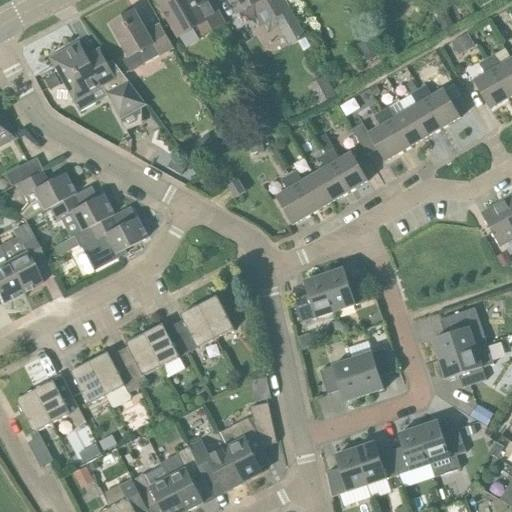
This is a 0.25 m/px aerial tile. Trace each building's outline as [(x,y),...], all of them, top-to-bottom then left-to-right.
[(211,31),(225,23),(212,0),(157,0),(179,38),(206,23),(211,31)] [(291,9),(285,0),(230,0),(238,14),(253,6),(263,25),(291,9)] [(124,61),(131,73),(174,49),(161,25),(147,33),(135,12),(111,26),(129,58),(124,61)] [(446,14),(436,20),(443,31),(453,26),(446,14)] [(306,37),(301,28),(283,38),(288,47),(306,37)] [(467,34),(450,44),(458,57),(475,47),(467,34)] [(371,37),(357,46),(365,60),(379,51),(371,37)] [(90,62),(80,44),(51,60),(68,90),(78,84),(86,96),(101,87),(108,84),(102,74),(111,69),(108,64),(103,55),(90,62)] [(495,56),(487,61),(510,100),(511,98),(511,60),(501,67),(495,56)] [(510,100),(487,61),(479,65),(486,76),(474,83),(491,111),(510,100)] [(146,106),(113,62),(108,64),(111,69),(102,74),(108,84),(101,87),(119,120),(146,106)] [(56,75),(44,81),(50,92),(62,86),(56,75)] [(326,77),(307,87),(318,107),(336,97),(326,77)] [(417,91),(411,82),(405,86),(411,95),(417,91)] [(449,98),(450,99),(459,93),(454,85),(445,91),(449,98)] [(376,86),(369,90),(373,97),(380,93),(376,86)] [(427,87),(419,91),(442,130),(461,119),(445,91),(433,97),(427,87)] [(418,106),(407,113),(423,141),(442,130),(419,91),(411,96),(418,106)] [(390,109),(382,113),(404,152),(423,141),(407,113),(396,119),(390,109)] [(404,152),(382,113),(374,118),(381,128),(369,135),(363,124),(353,130),(368,156),(378,151),(386,163),(404,152)] [(0,146),(15,139),(5,120),(3,121),(5,123),(1,125),(0,122),(0,146)] [(207,135),(197,141),(202,149),(212,143),(207,135)] [(261,139),(248,142),(251,156),(264,153),(261,139)] [(334,150),(327,155),(350,194),(369,182),(352,154),(341,161),(334,150)] [(325,170),(314,176),(331,205),(350,194),(327,155),(319,159),(325,170)] [(189,166),(175,157),(167,170),(180,179),(189,166)] [(12,188),(18,185),(41,173),(43,172),(36,159),(5,175),(12,188)] [(297,172),(289,177),(312,216),(331,205),(314,176),(303,183),(297,172)] [(46,184),(41,173),(18,185),(24,197),(27,204),(16,218),(24,222),(50,208),(73,197),(75,196),(64,175),(46,184)] [(312,216),(289,177),(282,181),(288,192),(276,199),(293,227),(312,216)] [(245,193),(238,181),(229,186),(236,199),(245,193)] [(88,230),(111,218),(113,217),(102,196),(79,208),(73,197),(50,208),(57,221),(71,213),(81,233),(88,230)] [(511,197),(499,204),(511,226),(511,197)] [(511,241),(511,226),(499,204),(481,214),(500,248),(511,241)] [(111,218),(88,230),(94,242),(105,236),(115,256),(146,240),(136,219),(117,229),(111,218)] [(0,246),(0,250),(23,295),(43,284),(37,272),(49,266),(27,224),(12,232),(15,239),(0,246)] [(58,257),(78,247),(73,237),(70,239),(53,247),(58,257)] [(0,299),(3,305),(23,295),(0,250),(0,299)] [(511,266),(511,265),(506,253),(496,258),(501,267),(510,267),(511,266)] [(345,270),(324,277),(337,313),(369,302),(361,278),(349,282),(345,270)] [(293,301),(301,325),(337,313),(324,277),(304,284),(308,296),(293,301)] [(218,297),(199,307),(217,340),(235,331),(218,297)] [(188,330),(179,334),(189,354),(198,349),(198,350),(217,340),(199,307),(181,317),(188,330)] [(433,341),(440,361),(487,345),(475,310),(440,322),(445,337),(433,341)] [(163,326),(145,335),(162,369),(181,359),(180,358),(189,354),(179,334),(170,339),(163,326)] [(135,361),(126,366),(138,389),(147,384),(144,378),(162,369),(145,335),(126,345),(135,361)] [(487,345),(440,361),(447,381),(459,377),(463,389),(487,381),(483,369),(494,365),(487,345)] [(385,350),(353,361),(365,397),(385,390),(381,378),(393,374),(385,350)] [(108,397),(106,398),(112,409),(113,408),(113,410),(130,401),(129,399),(131,399),(128,394),(138,389),(126,366),(117,370),(109,354),(90,364),(108,397)] [(340,392),(345,404),(365,397),(353,361),(320,372),(328,396),(340,392)] [(89,406),(106,398),(108,397),(90,364),(72,373),(89,406)] [(54,382),(36,392),(53,425),(69,417),(75,429),(86,424),(73,398),(65,403),(54,382)] [(53,425),(36,392),(17,401),(35,434),(38,433),(53,425)] [(218,435),(226,450),(227,450),(244,483),(263,474),(260,469),(270,464),(263,451),(277,444),(269,405),(251,409),(253,418),(248,421),(247,419),(218,435)] [(494,416),(478,407),(471,418),(487,428),(494,416)] [(419,430),(431,466),(467,454),(459,430),(443,435),(439,423),(419,430)] [(474,426),(465,429),(468,437),(476,435),(474,426)] [(391,452),(399,476),(431,466),(419,430),(399,436),(403,449),(391,452)] [(112,436),(99,443),(104,452),(117,445),(112,436)] [(40,438),(28,444),(41,470),(53,464),(40,438)] [(201,441),(189,448),(208,483),(218,478),(226,493),(244,483),(227,450),(226,450),(210,459),(201,441)] [(504,448),(496,443),(489,454),(497,459),(504,448)] [(376,444),(356,451),(368,487),(399,476),(391,452),(380,456),(376,444)] [(96,445),(78,454),(83,464),(101,454),(96,445)] [(186,471),(169,480),(185,511),(188,511),(205,504),(197,489),(208,483),(189,448),(178,454),(186,471)] [(356,451),(335,458),(339,470),(327,474),(333,499),(368,487),(356,451)] [(101,468),(98,461),(88,465),(92,473),(101,468)] [(144,475),(133,481),(148,511),(159,505),(162,511),(185,511),(169,480),(162,467),(145,476),(144,475)] [(80,489),(93,482),(86,468),(73,475),(80,489)] [(511,479),(499,500),(511,508),(511,479)] [(103,495),(111,510),(111,511),(145,511),(148,511),(133,481),(132,480),(103,495)]
